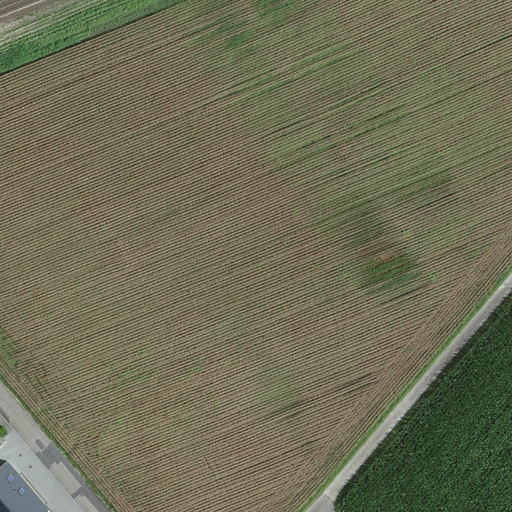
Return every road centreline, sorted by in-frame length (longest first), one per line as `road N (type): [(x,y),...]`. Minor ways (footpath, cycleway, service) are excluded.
road 1 (track): [(311,511),(511,281)]
road 2 (residential): [(93,511),(0,400)]
